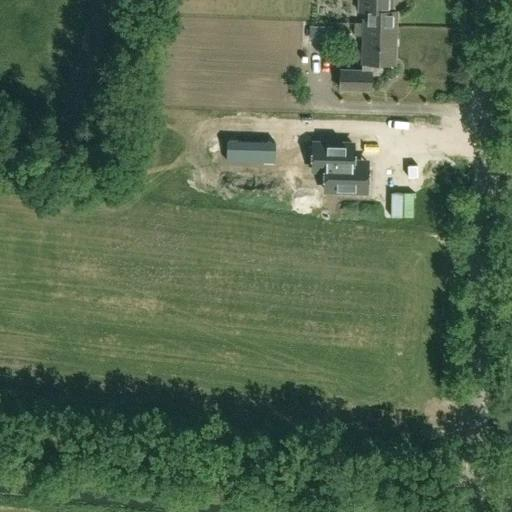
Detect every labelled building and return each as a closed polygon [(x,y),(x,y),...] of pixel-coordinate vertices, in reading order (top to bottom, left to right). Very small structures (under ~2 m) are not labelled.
[(359,0),(359,12),(364,12),(364,24),(364,25),(378,25),(378,27),(396,27),(396,12),(391,11),(391,0),(359,0)] [(364,25),(364,24),(355,23),(355,36),(363,36),(362,71),(341,71),(340,89),(371,90),(372,64),(394,64),(396,27),(378,27),(378,25),(364,25)] [(227,140),(227,161),(238,161),(239,141),(227,140)] [(275,142),(263,141),(262,162),(274,162),(275,142)] [(326,170),(325,190),(366,191),(367,168),(367,163),(367,162),(366,162),(352,161),(353,144),(326,143),(326,170)]
